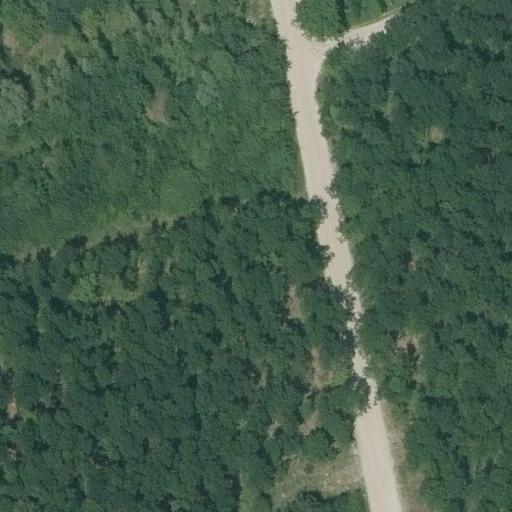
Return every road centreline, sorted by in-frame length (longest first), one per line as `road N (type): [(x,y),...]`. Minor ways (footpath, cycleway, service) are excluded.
road 1 (track): [(294,60),(396,511)]
road 2 (track): [(280,0),(294,60),(433,0)]
